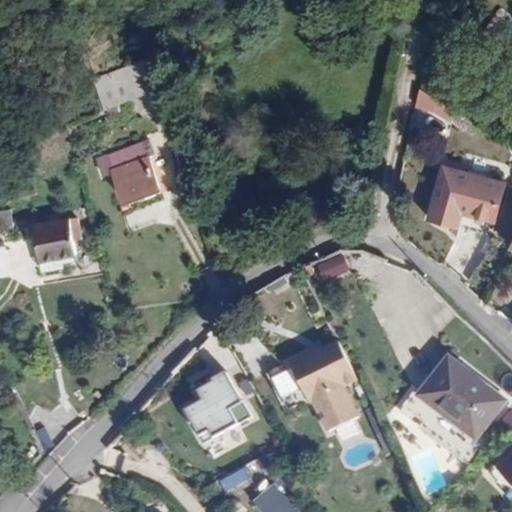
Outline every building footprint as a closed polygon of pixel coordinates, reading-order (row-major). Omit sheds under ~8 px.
[(511,38),(511,15),(497,4),(477,31),(504,50),(511,38)] [(104,109),(156,90),(144,58),(93,77),(104,109)] [(414,109),(453,119),(458,104),(418,93),(414,109)] [(149,158),(113,171),(124,203),(160,190),(149,158)] [(445,165),(429,217),(457,226),(462,212),(495,222),(506,183),(445,165)] [(11,210),(0,211),(0,227),(13,226),(11,210)] [(228,212),(212,217),(220,247),(228,245),(232,256),(242,252),(237,243),(228,212)] [(78,217),(34,225),(40,261),(77,255),(75,241),(81,240),(78,217)] [(0,274),(9,273),(5,239),(0,240),(0,274)] [(317,261),(324,281),(350,271),(343,251),(317,261)] [(352,382),(333,344),(315,354),(305,359),(302,354),(285,363),(306,406),(309,405),(324,435),(354,420),(339,392),(340,389),(352,382)] [(305,359),(315,354),(312,349),(302,354),(305,359)] [(449,357),(420,397),(476,441),(505,402),(449,357)] [(216,367),(194,374),(197,385),(219,378),(216,367)] [(511,456),(497,470),(511,485),(511,456)] [(260,511),(299,511),(273,485),(253,504),(260,511)]
